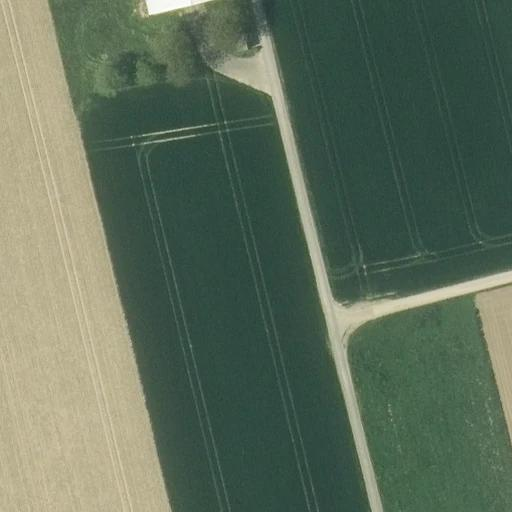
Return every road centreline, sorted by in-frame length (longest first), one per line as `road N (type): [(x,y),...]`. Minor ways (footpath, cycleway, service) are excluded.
road 1 (track): [(253,0),(377,511)]
road 2 (track): [(511,277),(331,324)]
